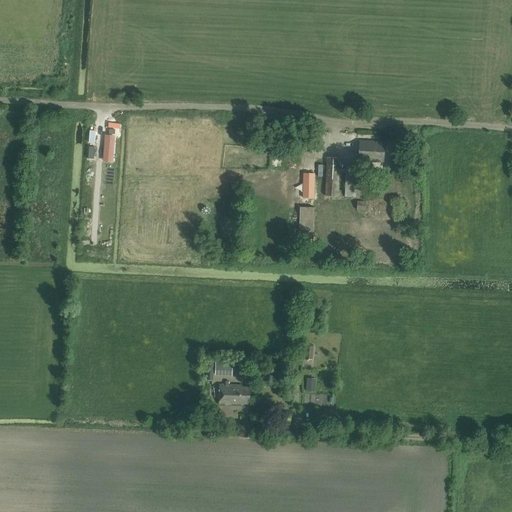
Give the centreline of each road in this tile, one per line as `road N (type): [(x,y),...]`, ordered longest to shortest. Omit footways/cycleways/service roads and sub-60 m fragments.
road 1 (track): [(0,101),(511,127)]
road 2 (track): [(511,440),(0,419)]
